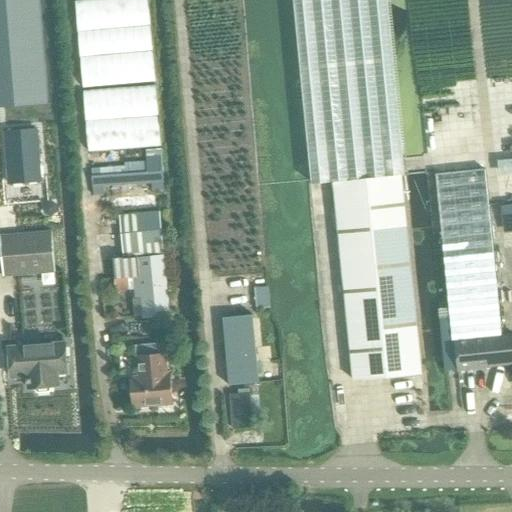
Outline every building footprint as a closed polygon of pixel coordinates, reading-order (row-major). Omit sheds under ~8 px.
[(0,0),(0,107),(48,103),(39,0),(0,0)] [(293,0),(311,183),(334,181),(402,174),(405,174),(387,0),(293,0)] [(40,177),(41,175),(41,167),(39,165),(36,129),(5,132),(8,168),(7,169),(7,178),(9,179),(9,184),(40,181),(40,177)] [(485,169),(436,174),(449,309),(439,310),(445,370),(448,370),(459,369),(459,370),(460,369),(511,364),(511,334),(502,336),(485,169)] [(104,194),(103,187),(152,183),(152,191),(164,190),(163,171),(125,174),(92,176),(93,195),(104,194)] [(334,181),(354,379),(422,373),(402,174),(334,181)] [(164,191),(153,192),(154,208),(165,207),(164,191)] [(50,202),(44,206),(45,213),(51,216),(56,212),(56,205),(50,202)] [(511,206),(502,208),(503,221),(511,220),(511,206)] [(120,216),(122,233),(124,257),(164,254),(162,229),(160,212),(120,216)] [(0,236),(3,276),(56,272),(52,231),(0,236)] [(124,257),(113,258),(115,278),(133,276),(134,287),(135,298),(142,297),(144,316),(169,314),(164,254),(124,257)] [(256,309),(269,308),(269,306),(267,287),(255,288),(256,309)] [(223,317),(229,385),(258,383),(252,315),(223,317)] [(59,385),(58,374),(68,373),(65,343),(9,347),(12,377),(28,376),(29,388),(35,387),(38,392),(50,391),(52,386),(59,385)] [(129,391),(129,395),(131,397),(134,400),(134,407),(172,404),(170,374),(167,375),(166,354),(165,355),(164,344),(138,347),(138,357),(140,377),(132,377),(132,385),(130,388),(129,391)] [(231,395),(234,429),(254,427),(251,393),(231,395)]
